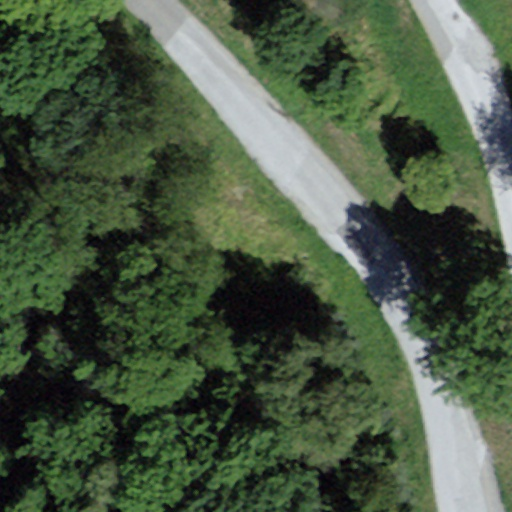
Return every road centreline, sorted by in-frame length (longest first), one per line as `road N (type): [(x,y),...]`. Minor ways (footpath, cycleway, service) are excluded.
road 1 (unclassified): [(471,511),(429,364),(366,249),(146,0)]
road 2 (unclassified): [(430,0),(485,109),(511,197)]
